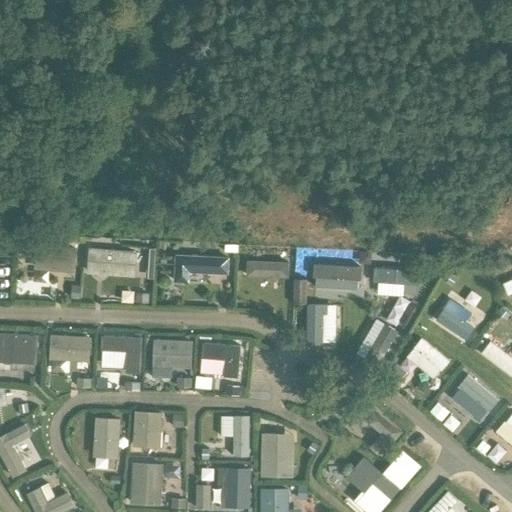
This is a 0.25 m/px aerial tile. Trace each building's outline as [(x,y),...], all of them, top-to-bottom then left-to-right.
[(74,274),(76,249),(36,245),(34,271),(74,274)] [(89,249),(87,275),(135,279),(137,252),(89,249)] [(228,258),(176,256),(174,282),(189,283),(189,272),(228,274),(228,258)] [(288,279),(289,263),(247,261),(247,277),(288,279)] [(361,282),(362,268),(314,265),(313,278),(316,279),(316,290),(358,293),(359,282),(361,282)] [(417,296),(419,272),(374,269),(373,283),(404,285),(404,296),(417,296)] [(307,280),(293,280),(292,305),(306,305),(307,280)] [(71,299),(81,299),(82,287),(72,286),(71,299)] [(136,302),(149,303),(150,294),(137,293),(136,302)] [(472,313),(450,299),(436,319),(467,340),(474,329),(465,323),(472,313)] [(323,306),(307,306),(307,343),(323,344),(323,306)] [(506,320),(510,314),(502,308),(498,314),(506,320)] [(398,332),(386,325),(364,360),(377,368),(398,332)] [(0,331),(0,361),(35,363),(36,333),(0,331)] [(49,360),(89,363),(91,338),(51,335),(49,360)] [(125,373),(140,374),(142,339),(102,337),(101,352),(126,353),(125,373)] [(450,361),(421,338),(406,357),(434,379),(441,370),(442,371),(450,361)] [(152,366),(192,367),(193,340),(152,339),(152,366)] [(511,357),(490,341),(481,353),(511,376),(511,357)] [(240,347),(203,344),(202,358),(225,360),(223,377),(238,379),(240,347)] [(397,365),(388,375),(398,383),(407,373),(397,365)] [(499,400),(468,375),(458,386),(460,388),(452,398),(480,421),(488,411),(489,412),(499,400)] [(78,378),(77,387),(91,388),(91,379),(78,378)] [(178,378),(177,387),(192,388),(192,378),(178,378)] [(126,382),(125,389),(140,390),(141,383),(126,382)] [(227,385),(226,394),(245,396),(246,387),(227,385)] [(352,397),(342,388),(336,395),(346,404),(352,397)] [(27,403),(19,405),(20,413),(28,412),(27,403)] [(438,403),(430,412),(441,421),(449,412),(438,403)] [(403,432),(371,405),(360,417),(381,435),(370,447),(382,457),(403,432)] [(133,448),(161,449),(163,413),(135,412),(133,448)] [(174,414),(174,427),(183,428),(184,415),(174,414)] [(496,432),(511,445),(511,415),(506,422),(505,421),(496,432)] [(250,417),(234,416),(234,457),(250,456),(250,417)] [(93,458),(119,459),(121,420),(95,418),(93,458)] [(27,471),(14,447),(34,437),(27,424),(7,434),(0,437),(0,454),(13,478),(27,471)] [(293,478),(294,434),(261,434),(261,478),(293,478)] [(483,441),(477,448),(484,454),(490,447),(483,441)] [(313,442),(308,451),(313,454),(319,446),(313,442)] [(366,458),(348,478),(363,492),(371,482),(391,500),(401,489),(366,458)] [(162,463),(133,461),(131,502),(160,503),(162,463)] [(250,509),(251,469),(226,468),(225,509),(250,509)] [(299,486),(299,500),(308,500),(308,486),(299,486)] [(41,488),(27,494),(34,511),(66,511),(75,508),(68,492),(48,502),(41,488)] [(289,511),(288,489),(261,489),(261,511),(289,511)] [(448,492),(428,511),(455,511),(451,508),(457,501),(448,492)] [(196,509),(211,509),(211,497),(196,496),(196,509)] [(186,508),(186,499),(172,498),(171,508),(186,508)]
